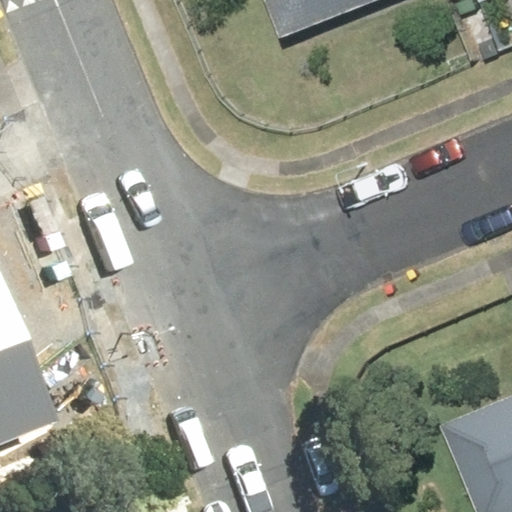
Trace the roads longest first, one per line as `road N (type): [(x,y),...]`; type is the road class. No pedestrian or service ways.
road 1 (residential): [(190,299),(511,168)]
road 2 (residential): [(64,0),(190,299)]
road 3 (residential): [(190,299),(269,511)]
